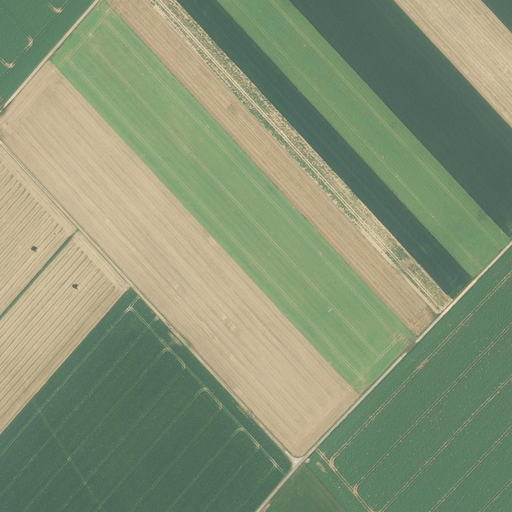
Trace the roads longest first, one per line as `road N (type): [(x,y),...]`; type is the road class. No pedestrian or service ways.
road 1 (track): [(0,143),(297,466)]
road 2 (track): [(257,511),(511,242)]
road 3 (track): [(97,0),(0,112)]
